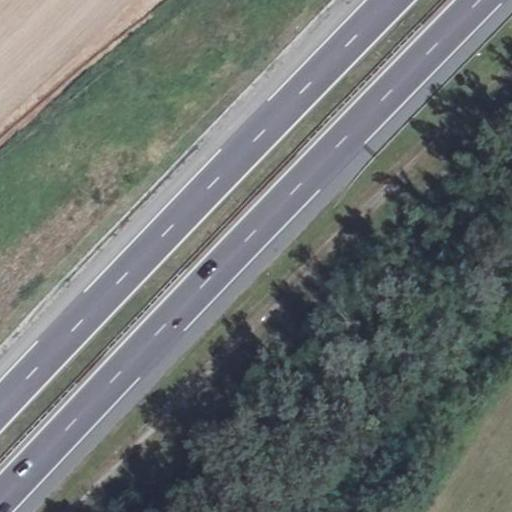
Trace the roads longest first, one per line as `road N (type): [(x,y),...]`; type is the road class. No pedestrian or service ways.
road 1 (motorway): [(0,500),(481,0)]
road 2 (motorway): [(392,0),(0,406)]
